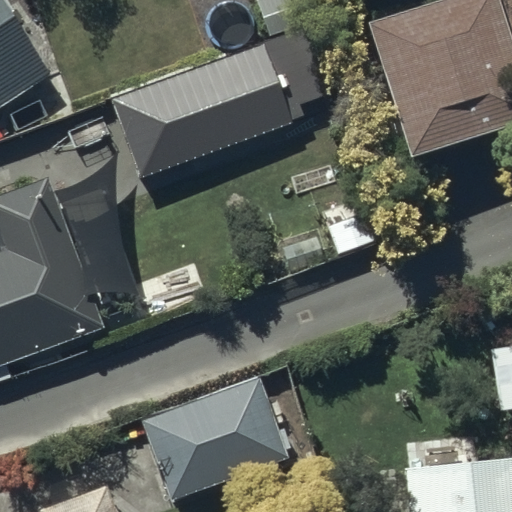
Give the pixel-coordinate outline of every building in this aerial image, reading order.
[(0,0),(0,102),(49,70),(2,0),(0,0)] [(211,0),(122,0),(146,67),(225,41),(211,0)] [(511,0),(403,0),(364,12),(405,145),(511,112),(511,0)] [(297,36),(113,97),(138,172),(322,111),(297,36)] [(0,358),(100,322),(45,172),(0,188),(0,358)] [(139,415),(167,496),(288,454),(259,373),(139,415)] [(511,511),(511,451),(403,461),(407,511),(511,511)] [(41,511),(115,511),(103,479),(38,503),(41,511)]
